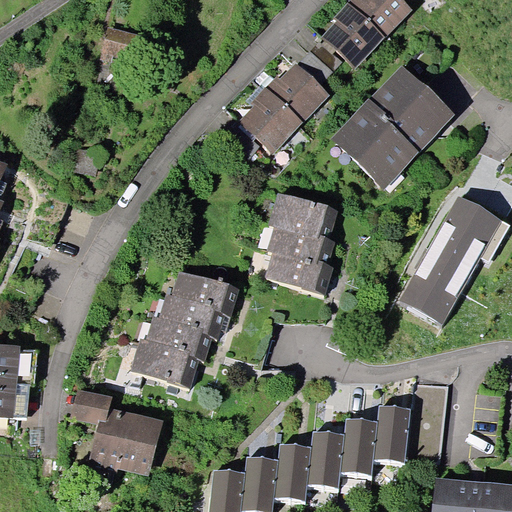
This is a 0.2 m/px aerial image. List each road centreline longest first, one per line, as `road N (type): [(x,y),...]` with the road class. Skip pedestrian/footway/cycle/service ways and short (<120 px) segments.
road 1 (residential): [(311,0),(167,150),(85,266),(56,372),(51,442)]
road 2 (residential): [(511,353),(359,371),(287,354)]
